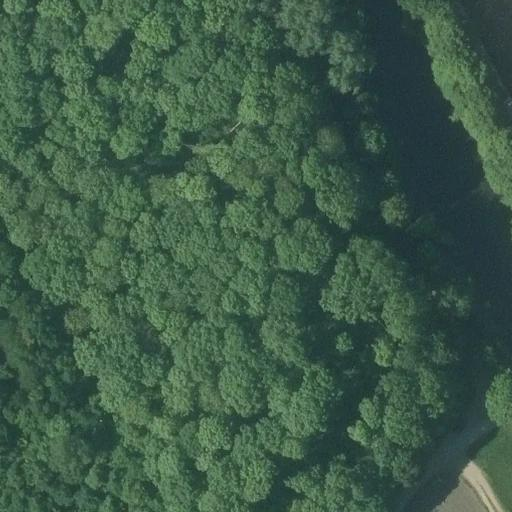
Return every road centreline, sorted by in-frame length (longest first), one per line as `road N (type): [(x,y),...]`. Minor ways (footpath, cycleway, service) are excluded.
road 1 (track): [(280,0),(505,413)]
road 2 (track): [(395,511),(449,451),(511,408)]
road 3 (track): [(457,0),(511,107)]
